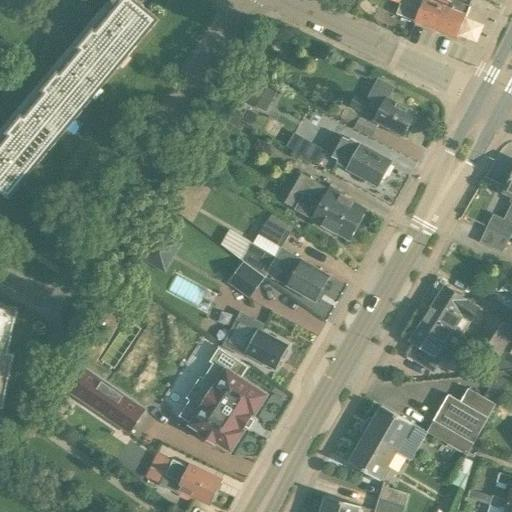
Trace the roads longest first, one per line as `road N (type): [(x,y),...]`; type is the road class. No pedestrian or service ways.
road 1 (primary): [(259,511),(491,103)]
road 2 (residential): [(242,0),(71,293),(41,295),(0,270)]
road 3 (residential): [(491,103),(284,0)]
